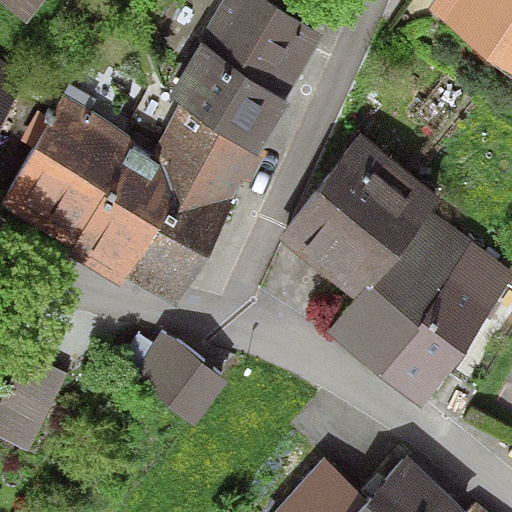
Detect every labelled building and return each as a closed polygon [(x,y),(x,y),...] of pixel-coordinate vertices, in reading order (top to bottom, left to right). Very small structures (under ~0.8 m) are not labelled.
[(43,0),(6,0),(30,18),(43,0)] [(173,90),(184,97),(269,148),(304,90),(298,86),(334,26),(320,16),(291,0),(217,0),(198,32),(205,36),(173,90)] [(291,0),(320,16),(329,0),(291,0)] [(511,0),(451,0),(445,9),(511,54),(511,0)] [(0,119),(28,71),(0,54),(0,119)] [(138,126),(72,87),(6,197),(79,240),(77,248),(130,279),(138,267),(174,205),(146,189),(158,169),(146,162),(125,149),(138,126)] [(174,205),(138,267),(184,293),(269,148),(184,97),(146,162),(158,169),(146,189),(174,205)] [(357,127),(278,233),(355,290),(325,331),(374,366),(470,237),(429,205),(441,189),(357,127)] [(470,237),(374,366),(415,397),(504,277),(511,282),(511,257),(507,254),(502,260),(470,237)] [(156,340),(136,326),(113,360),(134,374),(203,424),(240,373),(181,331),(166,325),(156,340)] [(63,370),(26,353),(0,408),(0,430),(29,444),(63,370)] [(470,511),(481,499),(419,446),(373,493),(355,511),(470,511)] [(331,454),(277,511),(355,511),(373,493),(331,454)] [(495,511),(481,499),(470,511),(495,511)]
